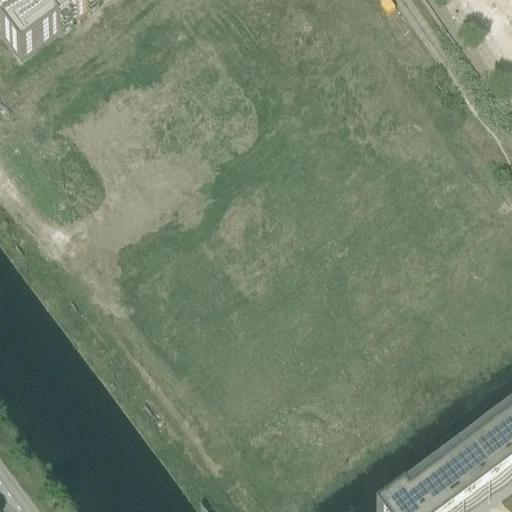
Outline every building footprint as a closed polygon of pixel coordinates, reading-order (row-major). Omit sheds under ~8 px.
[(0,0),(0,38),(20,66),(108,0),(0,0)] [(190,39),(187,41),(188,42),(188,41),(194,49),(193,49),(195,52),(202,60),(201,60),(203,63),(204,62),(210,70),(209,70),(218,82),(227,75),(229,78),(230,78),(233,82),(232,82),(235,85),(234,85),(250,107),(296,74),(295,73),(303,67),(303,68),(306,66),(305,66),(313,60),(316,58),(315,58),(323,52),(323,53),(326,51),(325,51),(333,45),(335,44),(334,42),(333,43),(328,35),(326,32),(325,33),(319,25),(321,25),(319,22),(318,23),(316,20),(312,16),(313,16),(311,13),(311,12),(320,6),(319,4),(315,0),(232,0),(233,1),(228,4),(225,6),(224,5),(221,1),(220,0),(218,0),(218,1),(217,2),(213,6),(212,5),(211,6),(210,6),(208,8),(201,14),(200,13),(198,15),(199,16),(191,22),(190,21),(188,23),(190,25),(191,25),(197,33),(190,38),(190,39)] [(133,81),(5,177),(38,222),(25,232),(51,267),(50,268),(39,276),(42,279),(43,279),(47,283),(46,284),(50,289),(51,289),(54,293),(53,294),(55,296),(56,295),(61,303),(60,304),(62,306),(63,305),(66,309),(66,310),(69,314),(70,314),(73,318),(72,319),(73,321),(74,320),(80,328),(79,329),(81,331),(82,330),(85,334),(84,335),(88,339),(92,343),(91,344),(92,346),(93,345),(99,353),(98,354),(99,356),(100,355),(104,359),(103,360),(106,364),(107,364),(110,368),(109,369),(111,372),(114,369),(114,368),(118,365),(118,366),(124,362),(128,358),(128,359),(131,357),(130,356),(135,352),(135,353),(140,349),(144,345),(145,346),(147,345),(146,344),(153,339),(154,340),(156,338),(155,337),(160,334),(160,335),(165,331),(165,330),(169,327),(170,328),(172,326),(171,325),(178,320),(179,321),(181,319),(180,318),(185,315),(185,316),(190,312),(190,311),(194,308),(195,309),(197,307),(196,306),(203,301),(204,302),(206,301),(205,300),(209,296),(210,297),(215,293),(219,289),(220,290),(222,289),(221,288),(228,283),(229,284),(231,282),(230,281),(234,278),(235,278),(240,275),(240,274),(244,271),(245,272),(247,270),(246,269),(253,264),(254,265),(256,263),(255,262),(259,259),(260,260),(261,259),(265,257),(262,254),(261,254),(258,250),(259,250),(255,244),(254,245),(251,240),(252,240),(250,237),(249,237),(247,235),(244,232),(245,232),(239,224),(235,218),(221,198),(218,201),(217,202),(217,203),(213,206),(212,205),(210,206),(211,207),(204,213),(203,211),(201,213),(202,214),(197,217),(192,221),(188,224),(187,223),(185,225),(186,226),(179,231),(178,230),(176,232),(177,233),(172,236),(172,235),(167,239),(167,240),(163,243),(162,242),(160,244),(161,245),(154,250),(153,249),(151,250),(152,251),(147,255),(147,254),(142,258),(142,259),(138,262),(137,261),(135,262),(136,263),(129,269),(128,268),(126,269),(127,270),(122,273),(117,276),(74,217),(78,214),(77,213),(82,210),(82,211),(84,209),(84,208),(91,203),(91,204),(93,202),(93,201),(97,198),(97,199),(103,195),(102,194),(107,191),(107,192),(109,191),(109,189),(116,184),(116,185),(118,184),(118,183),(122,179),(122,180),(128,176),(127,176),(132,172),(132,173),(134,172),(134,171),(141,166),(141,167),(143,165),(143,164),(147,161),(147,162),(153,158),(152,157),(157,154),(157,155),(159,153),(159,152),(166,147),(166,148),(168,146),(174,142),(177,140),(133,81)] [(336,345),(333,348),(333,349),(335,351),(336,350),(342,359),(345,363),(350,370),(353,374),(354,374),(358,380),(357,380),(359,384),(360,383),(365,389),(364,389),(367,393),(372,389),(378,397),(373,400),(375,404),(376,404),(383,412),(382,413),(384,416),(387,414),(386,413),(395,406),(396,407),(403,402),(402,401),(408,397),(409,398),(412,395),(411,394),(423,386),(423,387),(428,383),(427,382),(433,378),(434,379),(437,376),(437,375),(443,371),(443,372),(447,369),(446,368),(457,360),(458,361),(463,357),(462,356),(468,352),(469,353),(472,350),(471,349),(477,345),(478,346),(481,343),(480,342),(486,338),(487,339),(490,336),(490,335),(496,331),(496,332),(501,328),(500,327),(511,319),(511,262),(509,258),(509,257),(506,254),(501,257),(496,250),(501,246),(498,242),(497,243),(491,234),(492,233),(489,230),(486,233),(487,234),(478,240),(478,239),(470,245),(471,246),(465,250),(464,249),(461,251),(462,252),(451,261),(450,260),(445,264),(446,265),(440,269),(439,268),(436,271),(436,272),(431,276),(430,275),(427,277),(427,278),(416,287),(415,286),(411,290),(396,302),(395,301),(392,303),(393,304),(387,309),(386,308),(383,310),(384,311),(378,316),(377,315),(372,318),(373,319),(361,328),(361,327),(358,329),(358,330),(352,334),(344,339),(345,340),(336,346),(336,345)] [(511,511),(511,417),(385,511),(511,511)]
